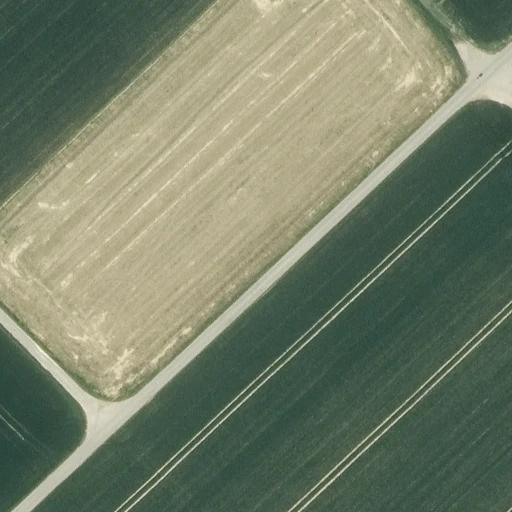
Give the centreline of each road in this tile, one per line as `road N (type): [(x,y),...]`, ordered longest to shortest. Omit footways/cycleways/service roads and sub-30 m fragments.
road 1 (track): [(511,55),(20,511)]
road 2 (track): [(106,429),(0,325)]
road 3 (track): [(411,0),(511,103)]
